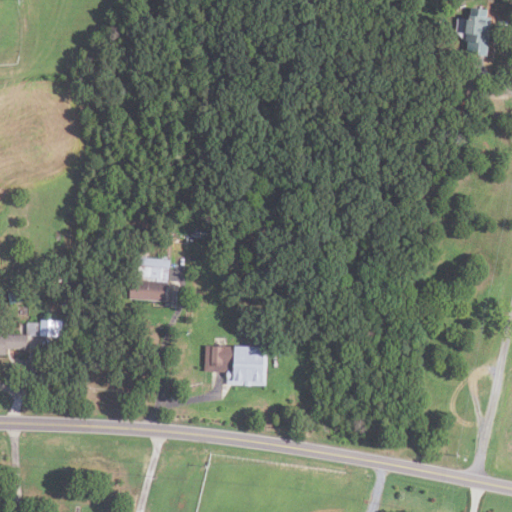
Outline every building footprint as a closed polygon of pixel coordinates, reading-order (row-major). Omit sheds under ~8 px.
[(487,55),(467,52),(468,40),(465,40),(468,18),(471,18),(472,7),(488,9),(487,17),(491,17),(487,55)] [(170,267),(137,263),(138,256),(171,260),(170,267)] [(168,281),(131,278),(132,265),(169,268),(168,281)] [(166,301),(129,298),(131,280),(167,283),(166,301)] [(23,301),(10,303),(8,293),(21,290),(23,301)] [(7,348),(6,354),(0,354),(0,333),(26,334),(27,322),(39,322),(39,319),(55,320),(55,336),(50,335),(49,349),(7,348)] [(233,377),(231,377),(230,383),(265,385),(267,348),(207,346),(206,370),(222,370),(222,362),(234,362),(233,377)]
